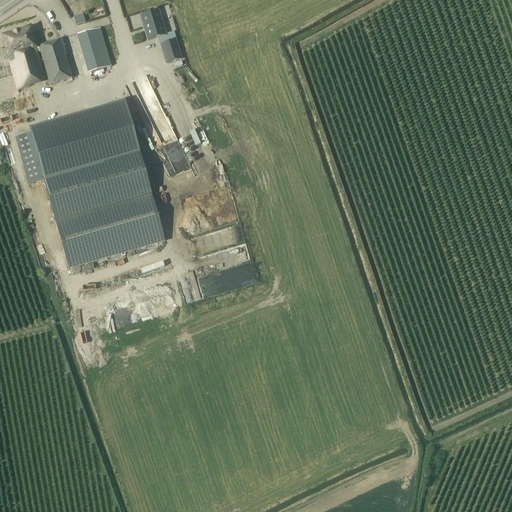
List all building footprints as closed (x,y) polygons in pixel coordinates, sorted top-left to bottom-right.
[(159,12),(140,18),(147,42),(158,38),(166,64),(181,60),(173,33),(166,36),(159,12)] [(111,68),(100,30),(77,36),(89,74),(111,68)] [(3,38),(8,57),(7,57),(15,86),(18,85),(20,91),(42,85),(40,79),(44,78),(30,31),(3,38)] [(61,41),(39,47),(50,86),(72,79),(61,41)] [(178,78),(175,80),(180,90),(184,89),(178,78)] [(177,140),(155,86),(137,87),(135,87),(129,90),(129,96),(126,98),(131,110),(138,110),(151,140),(177,140)] [(29,129),(44,184),(49,198),(107,182),(88,112),(29,129)] [(55,220),(64,251),(69,271),(165,243),(151,193),(55,220)] [(216,258),(211,234),(195,237),(200,265),(207,270),(223,267),(224,267),(228,262),(231,264),(237,263),(245,252),(247,261),(250,261),(243,225),(236,226),(237,232),(235,235),(241,239),(235,241),(233,244),(238,248),(243,247),(247,250),(234,252),(234,253),(226,255),(219,264),(218,260),(216,258)] [(147,274),(160,269),(159,265),(145,269),(147,274)]
